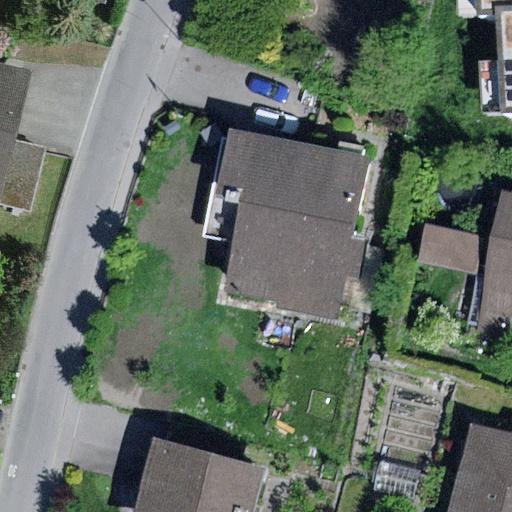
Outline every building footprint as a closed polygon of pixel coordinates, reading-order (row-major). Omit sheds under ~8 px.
[(511,0),(475,0),(476,18),(495,17),(501,115),(511,113),(511,0)] [(0,179),(8,141),(24,69),(0,63),(0,179)] [(370,157),(231,130),(218,197),(243,201),(225,293),(277,303),(276,310),(338,321),(370,157)] [(41,149),(8,141),(0,179),(0,204),(27,211),(41,149)] [(511,196),(503,195),(476,333),(511,339),(511,196)] [(481,237),(426,227),(419,263),(475,273),(481,237)] [(511,511),(511,435),(511,436),(473,426),(451,511),(511,511)] [(254,511),(265,470),(154,438),(133,511),(254,511)] [(380,458),(373,491),(413,500),(420,467),(380,458)]
